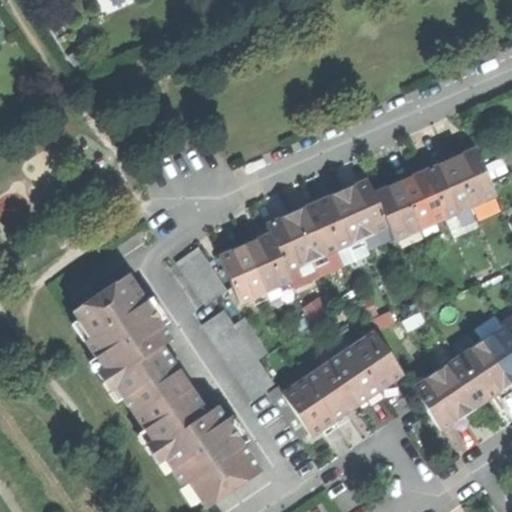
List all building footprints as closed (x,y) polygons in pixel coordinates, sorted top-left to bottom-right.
[(460,156),(449,161),(470,208),(496,196),(476,149),(460,156)] [(435,168),(424,172),(445,219),(470,208),(449,161),(435,168)] [(412,178),(400,183),(420,230),(445,219),(424,172),(412,178)] [(354,187),(343,192),(363,238),(388,227),(374,195),(368,181),(354,187)] [(386,189),(374,195),(388,227),(394,241),(420,230),(400,183),(386,189)] [(329,199),(318,203),(338,249),(363,238),(343,192),(329,199)] [(304,210),(291,215),(311,261),(338,249),(318,203),(304,210)] [(265,227),(269,237),(285,273),(311,261),(291,215),(277,222),(265,227)] [(256,242),(243,248),(264,295),(290,283),(285,273),(269,237),(256,242)] [(176,262),(205,305),(227,290),(199,247),(176,262)] [(219,258),(240,305),(264,295),(243,248),(232,253),(219,258)] [(78,321),(72,325),(95,359),(89,363),(116,403),(122,399),(144,431),(138,435),(165,475),(171,471),(194,505),(199,501),(205,509),(259,472),(241,446),(248,441),(239,429),(231,417),(225,421),(216,408),(206,414),(167,357),(161,347),(170,341),(161,328),(168,323),(160,311),(151,299),(145,303),(127,276),(73,313),(78,321)] [(203,324),(256,401),(278,385),(224,309),(203,324)] [(505,325),(481,341),(510,383),(511,381),(511,336),(508,331),(505,325)] [(374,332),(351,348),(380,390),(390,383),(403,374),(374,332)] [(481,341),(459,356),(487,398),(499,391),(510,383),(481,341)] [(351,348),(329,363),(357,405),(368,397),(380,390),(351,348)] [(459,356),(436,371),(464,414),(474,407),(487,398),(459,356)] [(329,363),(306,378),(334,420),(347,412),(357,405),(329,363)] [(436,371),(412,387),(441,429),(453,422),(464,414),(436,371)] [(284,393),(312,435),(323,428),(334,420),(306,378),(284,393)]
